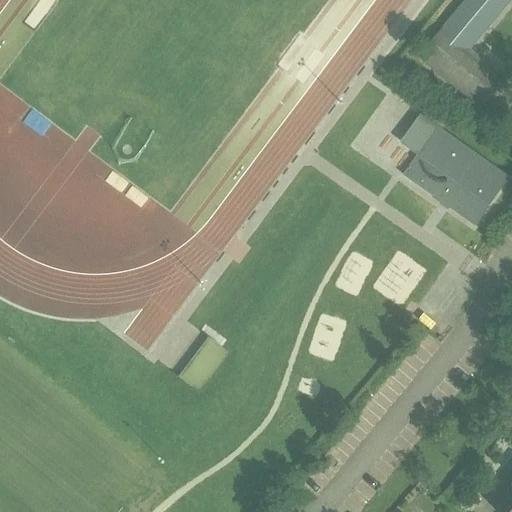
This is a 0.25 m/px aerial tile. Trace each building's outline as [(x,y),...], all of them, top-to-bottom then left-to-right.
[(466,0),(420,58),(431,67),(458,88),(482,109),(506,79),(476,55),(471,51),(511,0),(466,0)] [(493,113),(487,108),(473,126),(483,135),(488,129),(498,137),(508,124),(493,113)] [(403,175),(430,194),(440,201),(439,203),(448,210),(449,208),(475,226),(507,180),(420,118),(403,141),(419,153),(403,175)] [(388,232),(380,244),(434,280),(442,269),(388,232)] [(207,336),(177,375),(199,392),(229,353),(221,347),(207,336)]
